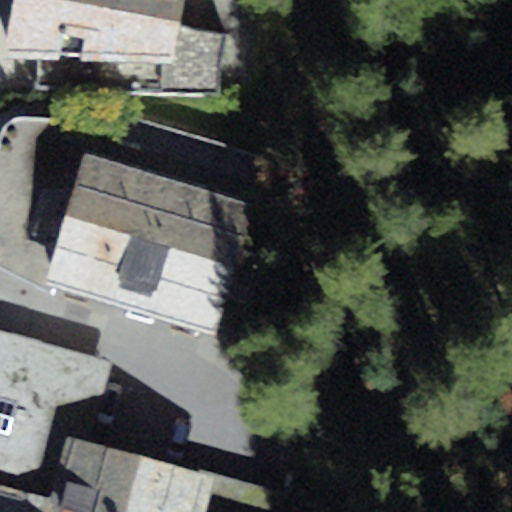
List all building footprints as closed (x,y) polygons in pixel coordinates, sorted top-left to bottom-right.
[(227,35),(180,24),(102,8),(63,0),(15,0),(7,57),(38,58),(35,93),(219,97),(227,35)] [(63,0),(102,8),(103,0),(63,0)] [(185,0),(103,0),(102,8),(180,24),(185,0)] [(2,140),(0,146),(0,269),(54,299),(58,286),(47,283),(87,151),(94,153),(100,131),(58,120),(27,117),(11,121),(2,140)] [(94,153),(87,151),(47,283),(58,286),(216,334),(254,205),(94,153)] [(113,362),(0,332),(0,485),(50,499),(67,435),(92,442),(113,362)] [(0,485),(0,511),(335,511),(336,510),(92,442),(67,435),(50,499),(0,485)]
